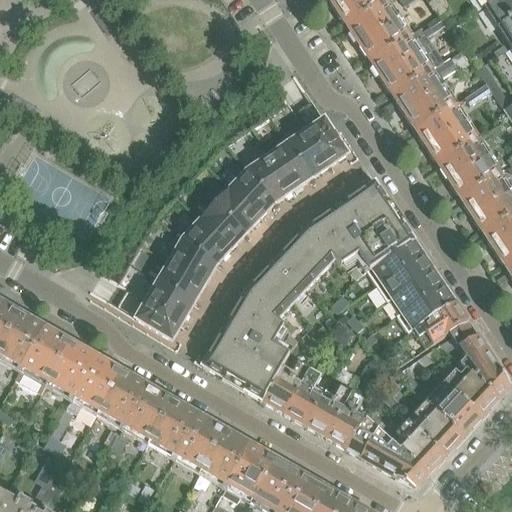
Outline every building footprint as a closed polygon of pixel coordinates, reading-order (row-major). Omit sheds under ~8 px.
[(381,0),(327,0),(328,2),(327,3),(333,12),(335,11),(339,17),(337,18),(343,28),(345,26),(348,30),(349,33),(387,8),(381,0)] [(398,0),(397,1),(403,11),(412,5),(408,0),(398,0)] [(502,0),(479,0),(486,11),(502,0)] [(511,0),(502,0),(486,11),(511,49),(511,0)] [(325,4),(317,9),(322,15),(329,10),(325,4)] [(387,8),(349,33),(350,34),(352,37),(350,38),(355,46),(357,45),(361,51),(359,52),(366,62),(368,61),(372,66),(409,41),(387,8)] [(409,41),(372,66),(373,69),(375,71),(372,72),(378,81),(380,80),(387,89),(385,91),(389,97),(390,96),(393,100),(432,75),(414,49),(434,37),(429,29),(409,41)] [(503,49),(493,56),(497,62),(508,55),(503,49)] [(432,75),(393,100),(396,104),(397,106),(395,107),(401,116),(403,114),(407,120),(405,121),(411,130),(413,129),(416,134),(454,109),(438,84),(457,72),(450,63),(432,75)] [(486,75),(484,71),(483,70),(476,75),(479,80),(486,75)] [(483,85),(490,80),(486,75),(479,80),(483,85)] [(323,124),(304,97),(293,80),(274,93),(285,110),(221,153),(157,221),(118,288),(100,277),(89,297),(106,307),(171,345),(204,365),(218,341),(216,340),(226,323),(228,324),(244,297),(302,235),(329,218),(327,215),(343,205),(345,207),(373,188),(368,180),(356,162),(339,136),(334,140),(323,124)] [(486,90),(493,85),(490,80),(483,85),(485,89),(486,90)] [(489,95),(496,90),(493,85),(486,90),(489,95)] [(489,95),(486,90),(485,89),(465,102),(469,109),(490,96),(489,95)] [(492,100),(500,95),(496,90),(489,95),(490,96),(492,100)] [(495,105),(503,100),(500,95),(492,100),(495,105)] [(499,110),(506,105),(503,100),(495,105),(499,110)] [(393,105),(381,113),(384,117),(396,110),(393,105)] [(503,115),(510,111),(506,105),(499,110),(503,115)] [(454,109),(416,134),(419,139),(418,141),(424,150),(426,149),(430,154),(428,155),(434,164),(436,164),(439,169),(477,144),(466,127),(454,109)] [(509,125),(511,123),(511,109),(510,111),(503,115),(509,125)] [(414,141),(406,146),(411,154),(419,148),(414,141)] [(477,144),(439,169),(443,174),(441,175),(446,184),(448,183),(453,189),(450,190),(457,199),(458,198),(461,202),(462,204),(500,179),(477,144)] [(511,159),(499,168),(503,175),(507,173),(507,174),(511,170),(511,159)] [(500,179),(462,204),(463,205),(465,208),(463,209),(469,218),(471,217),(475,223),(473,224),(479,233),(481,232),(483,235),(485,237),(511,219),(511,196),(500,179)] [(357,260),(367,274),(368,275),(412,245),(373,188),(345,207),(343,205),(327,215),(329,218),(302,235),(334,265),(333,265),(340,271),(357,260)] [(457,209),(448,215),(453,223),(462,217),(457,209)] [(511,219),(485,237),(486,239),(488,242),(485,243),(491,252),(493,251),(497,257),(495,258),(501,267),(504,266),(505,269),(507,271),(511,268),(511,219)] [(334,265),(302,235),(288,251),(319,280),(333,265),(334,265)] [(375,291),(422,260),(412,246),(412,245),(368,275),(367,274),(365,275),(375,291)] [(319,280),(288,251),(273,266),(305,296),(319,280)] [(387,308),(392,305),(391,303),(432,276),(422,260),(375,291),(387,308)] [(305,296),(273,266),(259,282),(290,311),(305,296)] [(357,270),(347,276),(355,284),(363,279),(357,270)] [(401,319),(442,291),(432,276),(391,303),(392,305),(401,318),(401,319)] [(290,311),(259,282),(244,297),(276,327),(276,326),(290,311)] [(453,307),(442,291),(401,319),(401,318),(396,322),(407,339),(412,336),(411,335),(454,307),(453,307)] [(272,350),(283,332),(276,326),(276,327),(244,297),(228,324),(226,323),(216,340),(218,341),(204,365),(201,370),(262,406),(280,375),(289,360),(272,350)] [(348,308),(341,301),(336,307),(343,313),(348,308)] [(343,313),(336,307),(331,312),(338,319),(343,313)] [(448,338),(467,326),(454,307),(411,335),(412,336),(416,342),(418,342),(426,353),(448,338)] [(0,351),(18,319),(0,308),(0,351)] [(0,362),(46,389),(69,348),(18,319),(0,351),(0,362)] [(346,327),(351,333),(358,326),(353,320),(346,327)] [(357,338),(363,331),(358,326),(351,333),(357,338)] [(464,363),(459,369),(465,375),(496,404),(509,390),(467,326),(448,338),(464,363)] [(329,342),(344,350),(351,338),(336,329),(329,342)] [(322,331),(316,337),(323,343),(329,337),(322,331)] [(316,337),(311,342),(318,349),(323,343),(316,337)] [(289,339),(282,349),(292,355),(297,347),(289,339)] [(376,345),(371,339),(364,346),(369,351),(376,345)] [(121,378),(96,363),(69,348),(46,389),(72,404),(66,415),(76,420),(82,409),(98,418),(121,378)] [(424,371),(439,362),(434,354),(417,364),(424,371)] [(375,361),(366,369),(375,378),(384,370),(381,367),(375,361)] [(387,362),(381,367),(384,370),(390,377),(398,372),(392,363),(387,362)] [(262,406),(262,407),(282,419),(308,374),(298,368),(290,381),(280,375),(262,406)] [(312,393),(320,380),(308,374),(282,419),(304,431),(322,399),(312,393)] [(401,375),(396,380),(402,385),(406,380),(401,375)] [(498,406),(496,404),(465,375),(458,382),(453,377),(442,389),(447,394),(478,423),(487,414),(489,415),(498,406)] [(172,407),(146,392),(121,378),(98,418),(149,447),(172,407)] [(353,379),(347,390),(357,396),(363,385),(358,382),(353,379)] [(418,388),(410,382),(408,380),(403,386),(412,394),(418,388)] [(392,402),(400,393),(391,385),(380,403),(391,413),(397,407),(392,402)] [(324,443),(350,398),(339,391),(331,404),(322,399),(304,431),(324,443)] [(480,425),(478,423),(447,394),(441,400),(436,395),(425,407),(460,440),(464,436),(465,437),(469,433),(471,434),(480,425)] [(354,417),(362,404),(350,398),(324,443),(345,455),(364,423),(354,417)] [(224,436),(197,421),(172,407),(149,447),(200,477),(224,436)] [(456,444),(460,440),(425,407),(414,419),(419,424),(412,431),(444,461),(445,462),(454,452),(452,451),(458,446),(456,444)] [(58,411),(51,425),(57,428),(64,413),(58,411)] [(0,414),(0,423),(9,429),(13,422),(0,414)] [(394,451),(391,448),(364,423),(345,455),(412,493),(425,480),(394,451)] [(60,426),(48,447),(55,451),(66,430),(60,426)] [(412,431),(407,426),(396,438),(401,443),(394,451),(425,480),(427,481),(436,472),(435,470),(444,461),(412,431)] [(110,436),(104,447),(112,451),(117,440),(110,436)] [(252,506),(275,465),(224,436),(200,477),(252,506)] [(118,459),(128,443),(120,438),(111,455),(118,459)] [(315,511),(326,494),(301,480),(275,465),(252,506),(262,511),(315,511)] [(50,487),(55,479),(43,473),(34,488),(40,491),(34,502),(41,506),(51,487),(50,487)] [(57,502),(62,494),(51,487),(41,506),(47,509),(53,500),(57,502)] [(130,487),(125,497),(134,502),(139,493),(130,487)] [(146,488),(138,501),(145,505),(153,491),(146,488)] [(37,511),(39,509),(31,505),(30,507),(19,501),(21,497),(11,491),(6,499),(0,510),(0,511),(37,511)] [(214,493),(208,504),(215,508),(221,497),(214,493)] [(356,511),(351,509),(326,494),(315,511),(356,511)]
